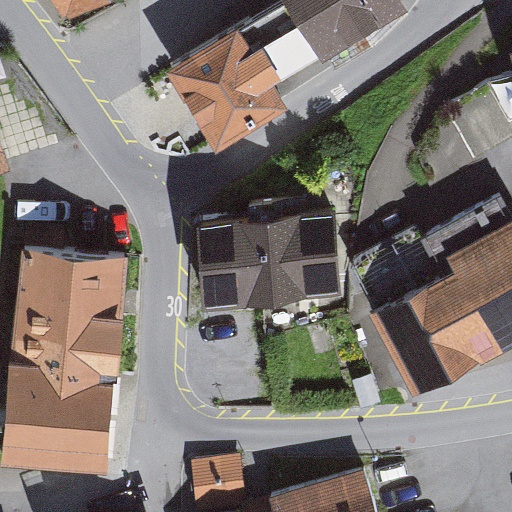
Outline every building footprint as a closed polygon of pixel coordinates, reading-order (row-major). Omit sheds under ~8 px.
[(49,0),(63,22),(99,0),(49,0)] [(256,0),(163,55),(206,127),(271,89),(265,79),(393,3),(391,0),(256,0)] [(454,134),(499,109),(501,117),(511,113),(511,36),(498,41),(506,67),(487,73),(437,108),(443,121),(409,142),(425,177),(466,154),(454,134)] [(511,200),(498,172),(347,250),(405,363),(473,328),(478,338),(511,320),(511,200)] [(319,196),(194,202),(198,287),(323,281),(319,196)] [(63,219),(19,215),(0,408),(0,447),(102,457),(111,362),(124,364),(136,241),(62,234),(63,219)] [(226,447),(183,454),(189,488),(232,480),(226,447)] [(232,511),(368,511),(353,456),(258,483),(259,489),(229,497),(232,511)]
